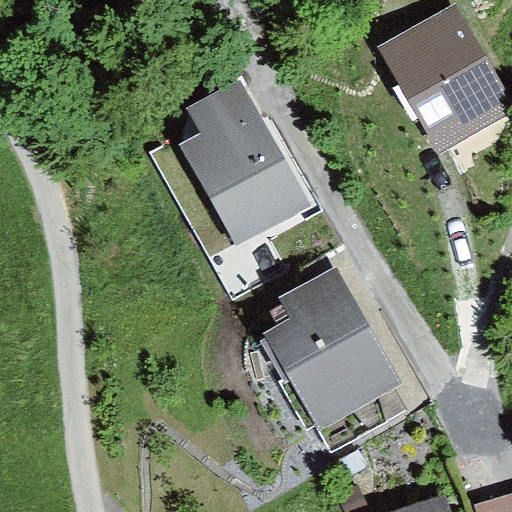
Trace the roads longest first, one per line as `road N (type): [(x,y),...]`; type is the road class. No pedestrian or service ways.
road 1 (track): [(503,480),(440,366),(354,238),(236,0)]
road 2 (track): [(91,511),(74,423),(69,291),(30,121),(0,94)]
road 3 (track): [(511,245),(476,339),(460,414)]
road 4 (track): [(441,175),(476,339)]
